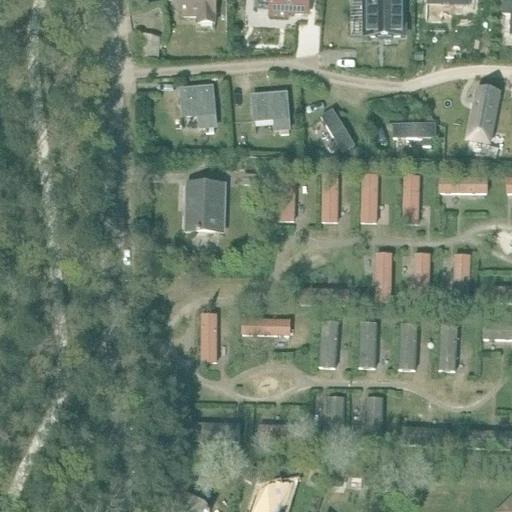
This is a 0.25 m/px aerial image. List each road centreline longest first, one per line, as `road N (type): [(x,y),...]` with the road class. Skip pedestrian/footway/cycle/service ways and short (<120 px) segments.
road 1 (unclassified): [(124,511),(107,0)]
road 2 (track): [(511,230),(461,242),(265,249),(264,301),(191,304),(190,340),(121,342)]
road 3 (track): [(511,373),(483,401),(460,409),(396,386),(314,387),(278,407),(190,385),(190,340)]
